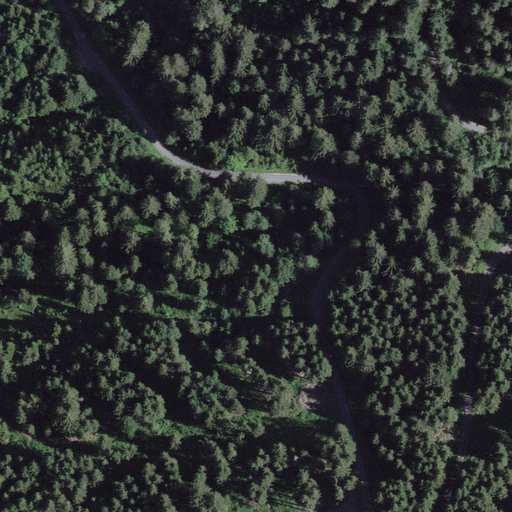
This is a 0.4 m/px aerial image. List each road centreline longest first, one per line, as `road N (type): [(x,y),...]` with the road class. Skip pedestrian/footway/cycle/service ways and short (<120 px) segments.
road 1 (unclassified): [(369,511),(319,309),(328,273),(364,215),(360,195),(336,181),(180,164),(57,0)]
road 2 (unclassified): [(440,511),(465,436),(475,292),(495,247),(511,240)]
road 3 (unclassified): [(511,140),(477,125),(426,68),(428,0)]
